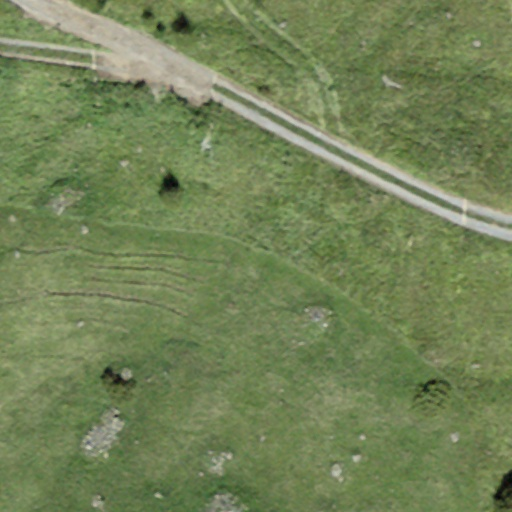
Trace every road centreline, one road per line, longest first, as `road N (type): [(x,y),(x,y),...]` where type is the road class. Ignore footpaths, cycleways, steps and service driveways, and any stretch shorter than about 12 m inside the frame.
road 1 (track): [(169,62),(466,212),(511,225)]
road 2 (track): [(169,62),(0,49)]
road 3 (track): [(37,0),(169,62)]
